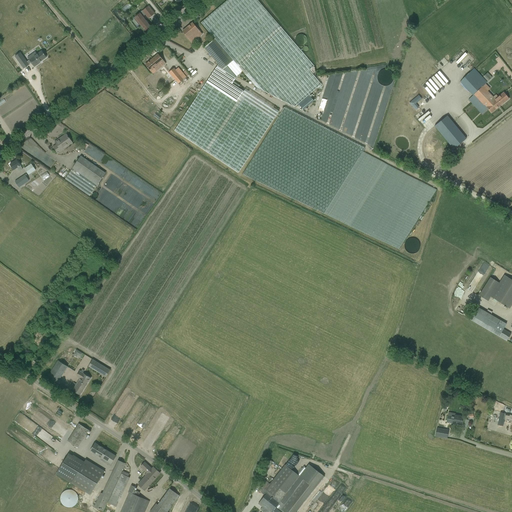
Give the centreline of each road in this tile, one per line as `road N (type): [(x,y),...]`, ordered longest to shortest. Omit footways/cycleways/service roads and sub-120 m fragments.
road 1 (unclassified): [(215,511),(0,364)]
road 2 (tertiary): [(0,153),(200,0)]
road 3 (track): [(511,108),(439,166),(444,180),(511,214)]
